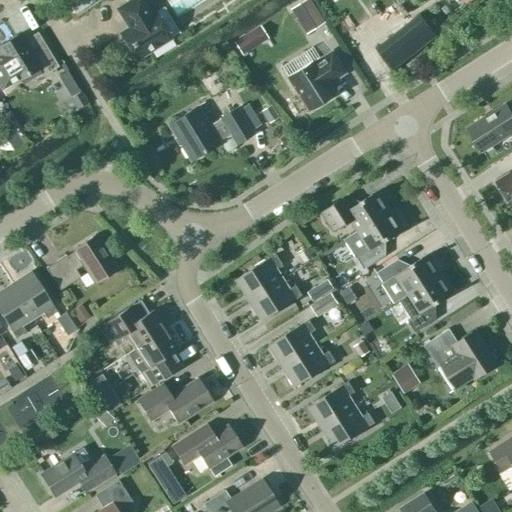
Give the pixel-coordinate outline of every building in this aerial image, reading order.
[(92,0),(66,0),(74,12),(92,0)] [(170,38),(155,12),(150,15),(141,0),(131,0),(118,9),(129,28),(120,33),(136,58),(170,38)] [(169,0),(178,16),(205,0),(169,0)] [(309,0),(293,12),(307,32),(325,18),(311,0),(309,0)] [(420,16),(378,48),(393,68),(435,36),(420,16)] [(0,44),(0,89),(1,90),(15,81),(40,66),(45,74),(57,66),(37,32),(24,39),(20,32),(0,44)] [(330,52),(312,63),(311,61),(287,77),(308,110),(332,95),(325,84),(343,72),(330,52)] [(406,64),(412,73),(422,67),(416,58),(406,64)] [(57,76),(70,96),(79,91),(67,70),(57,76)] [(467,128),(482,151),(511,132),(511,114),(505,103),(467,128)] [(261,111),(268,123),(278,117),(270,105),(261,111)] [(168,124),(190,160),(218,142),(229,135),(235,144),(252,133),(236,108),(219,119),(222,123),(211,130),(196,107),(168,124)] [(511,170),(495,181),(511,207),(511,170)] [(390,210),(378,191),(354,206),(347,195),(321,212),(333,231),(350,220),(357,231),(390,210)] [(357,231),(345,238),(364,268),(385,255),(379,244),(402,229),(390,210),(357,231)] [(71,249),(75,254),(68,259),(65,254),(45,267),(59,290),(79,277),(75,269),(82,265),(94,283),(117,268),(95,234),(71,249)] [(297,252),(304,262),(313,257),(307,246),(297,252)] [(283,278),(276,268),(282,264),(276,253),(235,279),(248,300),(283,278)] [(398,300),(407,294),(440,273),(428,254),(404,269),(397,259),(376,272),(383,283),(385,282),(397,301),(398,300)] [(56,311),(30,271),(10,284),(32,318),(42,312),(46,318),(56,311)] [(407,294),(398,300),(410,319),(407,321),(414,332),(436,318),(429,308),(452,293),(440,273),(407,294)] [(289,288),(283,278),(248,300),(262,321),(302,295),(295,285),(289,288)] [(317,286),(323,295),(334,288),(328,279),(317,286)] [(32,318),(10,284),(0,290),(0,314),(15,338),(25,331),(21,325),(32,318)] [(339,292),(347,304),(357,297),(349,286),(339,292)] [(310,305),(317,317),(338,304),(331,292),(310,305)] [(70,309),(79,322),(89,315),(81,302),(70,309)] [(116,346),(128,339),(133,348),(165,328),(152,309),(142,316),(134,303),(102,324),(116,346)] [(316,344),(309,333),(315,329),(309,319),(268,345),(281,366),(316,344)] [(59,334),(72,339),(76,327),(63,322),(59,334)] [(133,348),(126,353),(139,372),(146,383),(174,365),(167,354),(177,348),(165,328),(133,348)] [(457,342),(449,329),(424,345),(438,366),(441,364),(456,388),(473,377),(474,378),(498,363),(476,330),(457,342)] [(353,346),(360,357),(370,351),(363,340),(353,346)] [(329,350),(322,354),(316,344),(281,366),(295,386),(335,361),(329,350)] [(27,350),(17,356),(24,367),(34,360),(27,350)] [(408,362),(391,373),(404,391),(420,381),(408,362)] [(89,379),(97,390),(110,381),(103,370),(89,379)] [(0,394),(13,386),(7,376),(0,381),(0,394)] [(150,420),(168,409),(177,423),(211,401),(196,378),(169,395),(161,383),(136,399),(150,420)] [(355,406),(348,395),(355,391),(348,381),(307,407),(321,427),(355,406)] [(102,400),(109,411),(119,404),(112,393),(102,400)] [(362,416),(355,406),(321,427),(334,448),(374,422),(368,412),(362,416)] [(94,416),(105,427),(113,418),(102,407),(94,416)] [(188,434),(170,445),(183,466),(200,456),(204,463),(208,468),(213,476),(230,465),(225,457),(241,446),(226,424),(203,439),(195,444),(188,434)] [(511,436),(489,451),(502,471),(511,464),(511,436)] [(151,457),(157,465),(171,455),(166,447),(151,457)] [(80,448),(40,473),(54,496),(77,482),(84,493),(115,473),(103,454),(89,462),(80,448)] [(117,511),(132,502),(118,480),(94,495),(102,508),(96,511),(117,511)] [(262,511),(276,503),(262,481),(231,500),(224,489),(202,503),(208,511),(262,511)] [(402,511),(436,511),(424,492),(400,507),(402,511)] [(453,511),(478,511),(472,500),(453,511)]
